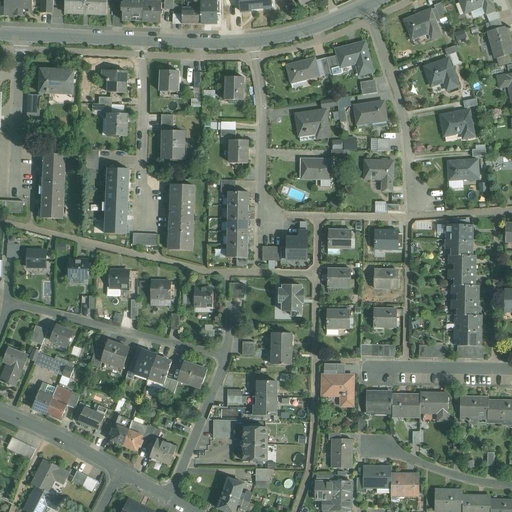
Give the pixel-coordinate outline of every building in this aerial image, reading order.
[(5,8),(5,0),(0,0),(0,15),(10,16),(10,14),(14,14),(14,15),(22,15),(23,8),(18,8),(5,8)] [(18,8),(18,0),(5,0),(5,8),(18,8)] [(18,0),(18,8),(23,8),(33,9),(33,0),(18,0)] [(53,0),(41,0),(41,12),(53,13),(53,6),(53,0)] [(107,0),(65,0),(65,6),(65,13),(107,15),(107,0)] [(143,0),(123,0),(123,5),(122,5),(122,11),(123,11),(123,21),(131,21),(131,18),(143,18),(144,2),(143,0)] [(173,0),(164,0),(164,9),(173,10),(173,0)] [(240,0),(242,13),(243,12),(251,11),(251,12),(251,11),(251,9),(271,7),(272,7),(270,0),(240,0)] [(492,0),(460,0),(466,14),(485,7),(488,14),(496,11),(492,0)] [(195,8),(183,9),(183,24),(183,25),(201,24),(201,1),(195,2),(195,8)] [(201,1),(201,24),(216,24),(216,14),(215,1),(201,1)] [(162,3),(144,2),(143,18),(143,21),(161,22),(162,15),(163,14),(163,11),(162,10),(162,3)] [(440,4),(434,6),(440,20),(446,18),(440,4)] [(431,10),(404,21),(412,40),(429,33),(431,40),(441,36),(431,10)] [(496,11),(488,14),(490,22),(499,19),(502,18),(500,12),(497,13),(496,11)] [(490,22),(489,22),(491,30),(501,27),(499,19),(490,22)] [(491,30),(488,31),(496,59),(511,54),(504,26),(501,27),(491,30)] [(366,42),(336,49),(338,55),(341,67),(342,67),(360,63),(362,74),(373,71),(366,42)] [(457,45),(446,49),(448,56),(459,52),(457,45)] [(338,55),(326,58),(329,70),(331,76),(343,73),(342,67),(341,67),(338,55)] [(326,58),(320,59),(323,71),(329,70),(326,58)] [(450,58),(426,67),(432,84),(446,79),(449,90),(459,86),(450,58)] [(315,59),(288,65),(292,83),(319,76),(315,59)] [(75,71),(40,69),(39,94),(73,96),(75,71)] [(127,71),(103,70),(103,80),(106,80),(106,84),(109,84),(109,92),(126,93),(127,71)] [(179,71),(162,70),(160,91),(178,92),(179,71)] [(511,72),(508,74),(498,75),(500,89),(509,87),(511,102),(511,101),(511,72)] [(245,78),(226,78),(226,101),(245,101),(245,78)] [(376,80),(361,82),(362,89),(364,89),(364,88),(377,86),(376,80)] [(377,86),(364,88),(364,89),(365,95),(378,93),(377,86)] [(40,96),(28,96),(27,122),(39,122),(40,96)] [(112,97),(99,97),(99,104),(112,105),(112,97)] [(336,99),(323,101),(324,108),(338,106),(336,99)] [(384,101),(353,105),(355,125),(387,121),(384,101)] [(332,110),(334,121),(345,119),(344,109),(332,110)] [(471,109),(442,114),(445,133),(464,130),(465,137),(475,135),(471,109)] [(326,111),(298,116),(301,136),(301,134),(320,131),(321,138),(330,137),(326,111)] [(128,114),(108,113),(107,135),(127,136),(128,114)] [(174,115),(162,115),(162,127),(174,127),(174,115)] [(185,131),(164,131),(163,158),(184,159),(185,131)] [(343,150),(356,149),(356,137),(343,138),(343,150)] [(392,139),(379,139),(378,151),(391,151),(392,139)] [(249,141),(231,141),(234,141),(233,162),(231,162),(231,163),(249,163),(249,141)] [(485,156),(484,145),(472,145),(473,156),(485,156)] [(98,151),(86,151),(86,170),(98,170),(98,151)] [(66,156),(44,155),(42,185),(65,186),(66,156)] [(332,160),(303,159),(302,178),(332,179),(332,160)] [(479,159),(449,161),(450,180),(480,178),(479,159)] [(394,161),(365,161),(365,180),(384,180),(383,192),(393,192),(393,180),(394,180),(394,161)] [(130,169),(107,168),(106,201),(129,201),(130,169)] [(65,186),(42,185),(41,219),(63,220),(65,186)] [(173,185),(171,217),(193,218),(195,186),(173,185)] [(236,192),(229,192),(229,198),(231,198),(231,204),(229,204),(229,205),(249,205),(249,192),(236,192)] [(23,202),(5,201),(5,213),(22,214),(23,202)] [(129,201),(106,201),(104,235),(127,235),(129,201)] [(400,205),(387,204),(387,213),(400,213),(400,205)] [(229,205),(229,210),(230,210),(230,217),(229,217),(229,218),(249,219),(249,205),(229,205)] [(171,217),(169,249),(192,250),(193,218),(171,217)] [(249,219),(229,218),(228,223),(230,224),(230,230),(228,230),(228,231),(249,231),(249,219)] [(474,226),(447,225),(447,234),(457,234),(456,240),(472,240),(474,240),(474,234),(472,234),(472,227),(474,227),(474,226)] [(288,238),(288,261),(307,261),(307,231),(299,230),(299,238),(288,238)] [(249,231),(228,231),(228,237),(230,237),(230,243),(228,243),(228,244),(248,244),(249,231)] [(351,231),(328,231),(328,249),(351,249),(351,231)] [(398,232),(375,231),(375,249),(398,249),(398,232)] [(157,234),(134,233),(133,244),(156,245),(157,234)] [(456,240),(446,240),(446,249),(456,249),(456,255),(474,255),(474,248),(472,248),(472,240),(456,240)] [(7,257),(19,258),(19,243),(7,243),(7,257)] [(248,244),(228,244),(228,250),(230,250),(230,257),(228,257),(228,258),(248,258),(248,244)] [(46,251),(28,251),(28,266),(46,267),(46,251)] [(456,255),(450,255),(450,263),(459,264),(459,270),(475,270),(477,270),(477,263),(475,263),(475,255),(474,255),(456,255)] [(88,261),(69,261),(69,277),(88,277),(88,261)] [(351,270),(328,270),(327,287),(351,288),(351,270)] [(398,271),(374,270),(374,288),(397,289),(398,271)] [(459,270),(450,270),(450,279),(459,279),(459,285),(476,285),(476,279),(475,279),(475,270),(459,270)] [(130,272),(111,271),(110,288),(108,288),(108,296),(120,296),(120,290),(129,290),(130,272)] [(171,282),(152,281),(151,298),(171,299),(171,282)] [(242,284),(230,283),(229,298),(242,298),(242,284)] [(459,285),(453,285),(453,294),(462,294),(462,300),(478,300),(479,300),(479,294),(478,294),(478,285),(459,285)] [(302,286),(283,286),(282,311),(292,311),(291,316),(301,317),(302,300),(304,300),(304,289),(302,289),(302,286)] [(213,289),(195,289),(194,306),(206,306),(207,304),(213,304),(213,289)] [(171,299),(151,298),(151,306),(171,307),(171,299)] [(462,300),(453,300),(452,309),(462,309),(462,315),(479,315),(479,309),(477,309),(478,300),(462,300)] [(206,306),(194,306),(194,313),(213,313),(213,304),(207,304),(206,306)] [(397,310),(374,309),(373,327),(397,327),(397,310)] [(350,311),(327,310),(327,328),(327,335),(339,336),(339,328),(350,329),(350,311)] [(180,314),(172,314),(171,330),(180,330),(180,314)] [(462,315),(456,315),(456,324),(465,324),(465,330),(480,331),(483,331),(483,324),(481,324),(481,315),(462,315)] [(48,331),(36,326),(30,340),(42,345),(48,331)] [(73,333),(57,326),(51,341),(67,348),(73,333)] [(465,330),(455,330),(455,339),(465,340),(465,345),(458,345),(458,346),(465,346),(471,346),(478,346),(482,346),(483,339),(480,339),(480,331),(465,330)] [(291,334),(272,333),(272,349),(291,349),(291,334)] [(130,349),(108,341),(105,350),(101,362),(122,370),(130,349)] [(78,356),(81,348),(74,346),(71,354),(78,356)] [(105,350),(96,347),(91,364),(100,367),(101,362),(105,350)] [(34,349),(30,360),(35,362),(39,353),(40,351),(34,349)] [(291,349),(272,349),(272,365),(291,365),(291,349)] [(28,359),(8,350),(3,362),(8,364),(3,376),(8,379),(6,384),(10,386),(10,385),(16,387),(28,359)] [(157,355),(142,350),(137,365),(135,372),(136,372),(143,374),(143,372),(151,374),(156,357),(157,355)] [(55,360),(39,353),(35,362),(34,365),(50,371),(54,362),(55,360)] [(172,362),(156,357),(151,374),(149,379),(164,384),(167,378),(172,362)] [(60,364),(54,362),(50,371),(62,376),(65,368),(60,366),(60,364)] [(208,370),(185,362),(178,381),(201,389),(208,370)] [(131,363),(126,378),(133,380),(136,372),(135,372),(137,365),(131,363)] [(74,369),(66,366),(65,368),(62,376),(70,379),(74,369)] [(352,376),(323,376),(323,395),(342,395),(342,405),(352,405),(352,376)] [(172,379),(167,378),(164,384),(162,390),(168,392),(172,379)] [(178,382),(172,379),(168,392),(174,394),(178,382)] [(277,382),(258,382),(258,397),(277,397),(277,382)] [(47,387),(42,385),(33,409),(47,415),(56,390),(57,389),(48,385),(47,387)] [(62,392),(56,390),(47,415),(61,420),(69,398),(61,395),(62,392)] [(392,393),(367,392),(366,412),(367,412),(376,412),(376,411),(392,411),(392,395),(392,393)] [(80,396),(74,393),(69,406),(76,409),(80,396)] [(448,394),(420,393),(420,396),(420,412),(438,413),(438,421),(447,421),(447,413),(448,413),(448,394)] [(420,396),(401,396),(402,395),(392,395),(392,411),(392,415),(420,415),(420,412),(420,396)] [(487,398),(461,397),(461,396),(460,396),(460,416),(488,416),(488,400),(488,397),(487,398)] [(277,397),(258,397),(257,406),(255,406),(254,415),(276,416),(277,397)] [(127,400),(120,398),(115,412),(121,414),(127,400)] [(511,400),(488,400),(488,416),(488,420),(511,420),(511,400)] [(80,403),(73,420),(79,422),(85,408),(87,405),(80,403)] [(85,408),(79,422),(98,430),(104,416),(85,408)] [(133,421),(119,416),(114,429),(113,428),(110,436),(112,437),(110,441),(123,446),(131,428),(133,421)] [(488,416),(460,416),(460,420),(470,420),(471,426),(486,426),(488,424),(488,420),(488,416)] [(230,420),(213,420),(213,437),(230,438),(230,420)] [(147,427),(133,421),(131,428),(123,446),(138,452),(140,449),(141,449),(144,441),(143,440),(144,438),(148,427),(147,427)] [(155,428),(148,425),(147,427),(148,427),(144,438),(150,440),(155,428)] [(266,428),(244,427),(243,428),(243,437),(244,438),(245,438),(245,441),(243,441),(242,442),(242,446),(243,448),(244,447),(244,451),(243,452),(243,460),(244,461),(266,462),(266,428)] [(161,431),(155,428),(150,440),(156,443),(157,440),(158,440),(161,431)] [(20,442),(13,438),(7,449),(15,452),(20,442)] [(158,440),(157,440),(156,443),(150,457),(170,465),(177,447),(158,440)] [(341,440),(332,440),(332,468),(351,468),(352,440),(341,440)] [(26,444),(20,442),(15,452),(20,455),(26,444)] [(31,447),(26,444),(20,455),(26,458),(31,447)] [(31,447),(26,458),(31,461),(36,450),(31,447)] [(69,474),(44,461),(32,485),(37,487),(48,493),(55,480),(64,484),(69,474)] [(391,467),(363,467),(363,478),(364,479),(364,489),(377,489),(377,493),(391,493),(391,475),(391,467)] [(270,469),(256,469),(256,481),(270,482),(270,469)] [(88,477),(77,471),(72,482),(82,487),(88,477)] [(419,475),(391,475),(391,493),(391,496),(419,496),(419,475)] [(88,477),(82,487),(88,490),(93,479),(88,477)] [(93,479),(88,490),(93,493),(99,482),(93,479)] [(245,484),(228,479),(228,480),(226,479),(224,484),(226,485),(223,494),(250,503),(253,494),(246,492),(245,495),(242,493),(245,484)] [(342,482),(332,482),(332,483),(316,483),(315,499),(323,499),(323,510),(332,510),(332,511),(335,511),(348,511),(351,511),(351,482),(344,482),(344,481),(342,481),(342,482)] [(48,493),(37,487),(25,511),(26,511),(44,511),(47,506),(56,510),(61,500),(48,493)] [(463,491),(435,491),(434,511),(435,511),(435,510),(463,510),(463,496),(463,491)] [(250,503),(223,494),(220,502),(218,502),(217,507),(219,508),(218,509),(228,511),(235,511),(238,505),(241,506),(241,509),(247,511),(250,503)] [(491,497),(463,496),(463,510),(462,511),(490,511),(491,499),(491,497)] [(511,511),(511,500),(492,500),(492,499),(491,499),(490,511),(511,511)] [(151,511),(129,501),(123,511),(151,511)]
